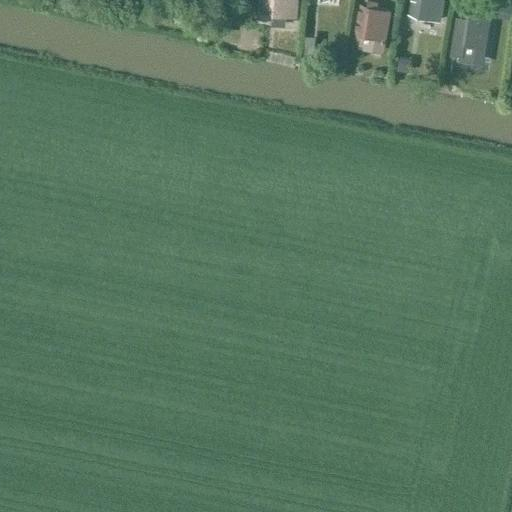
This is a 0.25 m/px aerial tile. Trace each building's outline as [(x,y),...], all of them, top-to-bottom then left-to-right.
[(285,27),(287,11),(296,12),(296,0),(264,0),(263,13),(271,13),(270,25),(285,27)] [(440,21),(443,0),(407,0),(405,15),(440,21)] [(355,33),(352,45),(358,46),(358,47),(383,52),(386,33),(390,10),(376,7),(377,3),(367,1),(366,6),(359,4),(355,33)] [(483,65),(490,17),(476,15),(477,9),(468,7),(467,13),(456,12),(449,60),(483,65)] [(302,41),(300,54),(310,55),(311,42),(302,41)]
